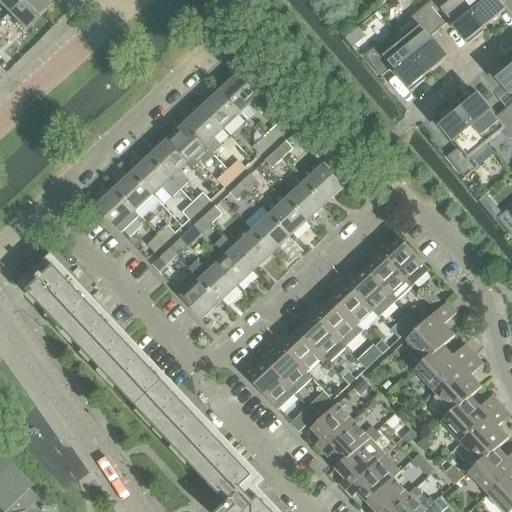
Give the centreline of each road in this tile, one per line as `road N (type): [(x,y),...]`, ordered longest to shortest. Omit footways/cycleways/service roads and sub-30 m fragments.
road 1 (residential): [(206,379),(401,192)]
road 2 (residential): [(401,192),(384,148),(247,0)]
road 3 (tertiary): [(139,511),(0,315)]
road 4 (residential): [(511,391),(485,286),(401,192)]
road 5 (residential): [(47,211),(218,51)]
road 6 (residential): [(206,379),(47,211)]
road 7 (residential): [(298,511),(278,492),(276,469),(206,379)]
road 8 (residential): [(0,128),(116,17)]
